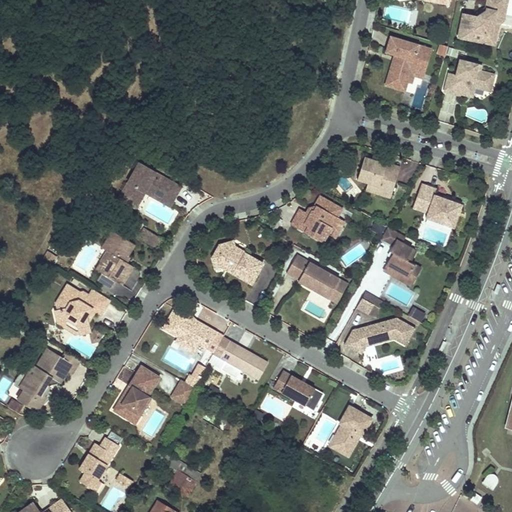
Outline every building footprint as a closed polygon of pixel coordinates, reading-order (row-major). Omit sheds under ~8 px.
[(499,11),(501,0),(487,0),(486,8),(485,11),(477,16),(474,15),(463,13),(458,38),(495,45),(496,41),(492,35),(494,24),(500,20),(502,12),(499,11)] [(505,20),(508,0),(501,0),(499,11),(502,12),(500,20),(494,24),(492,35),(496,41),(499,25),(505,20)] [(485,11),(486,8),(474,15),(477,16),(485,11)] [(428,48),(388,34),(383,49),(392,52),(397,54),(394,62),(389,60),(381,82),(396,87),(399,78),(403,80),(407,68),(420,73),(428,48)] [(440,44),(437,54),(445,56),(448,47),(440,44)] [(397,54),(392,52),(389,60),(394,62),(397,54)] [(482,66),(460,60),(456,76),(449,74),(444,92),(460,96),(461,94),(462,91),(471,94),(473,84),(492,89),(495,75),(481,71),(482,66)] [(420,73),(407,68),(403,80),(407,81),(410,74),(418,77),(420,73)] [(492,89),(473,84),(471,94),(462,91),(461,94),(473,97),(476,88),(491,92),(492,89)] [(383,168),(379,167),(379,164),(363,159),(356,182),(366,185),(377,189),(375,196),(389,200),(399,168),(385,164),(384,165),(383,168)] [(164,196),(172,184),(138,164),(118,200),(132,208),(141,192),(144,194),(148,187),(164,196)] [(169,208),(180,189),(172,184),(164,196),(148,187),(144,194),(169,208)] [(377,189),(366,185),(364,192),(375,196),(377,189)] [(420,185),(414,203),(428,208),(427,213),(424,220),(452,230),(461,206),(433,196),(435,191),(420,185)] [(135,210),(144,194),(141,192),(132,208),(135,210)] [(340,211),(319,198),(313,208),(316,209),(313,214),(311,213),(308,217),(305,215),(298,212),(290,226),(315,240),(318,235),(323,234),(326,235),(330,237),(339,222),(335,220),(340,211)] [(428,208),(414,203),(412,207),(427,213),(428,208)] [(339,222),(330,237),(334,239),(342,224),(339,222)] [(387,228),(380,240),(392,247),(389,252),(392,254),(382,271),(391,276),(395,270),(414,281),(420,269),(409,263),(416,252),(401,244),(405,238),(387,228)] [(146,233),(159,241),(160,239),(144,229),(138,239),(142,241),(146,233)] [(127,256),(135,245),(111,231),(101,248),(106,251),(112,255),(101,273),(115,282),(121,286),(133,267),(128,264),(124,261),(127,256)] [(142,241),(154,249),(159,241),(146,233),(142,241)] [(323,234),(318,235),(315,240),(319,242),(323,234)] [(233,273),(231,275),(250,286),(262,265),(234,249),(232,243),(218,247),(219,252),(216,257),(211,259),(214,270),(220,268),(223,267),(233,273)] [(346,266),(366,253),(361,244),(340,257),(346,266)] [(219,252),(218,247),(211,259),(216,257),(219,252)] [(59,258),(48,251),(43,258),(55,265),(59,258)] [(101,273),(112,255),(106,251),(95,269),(101,273)] [(296,255),(286,273),(298,280),(297,281),(328,298),(339,280),(296,255)] [(395,270),(391,276),(411,287),(414,281),(395,270)] [(115,282),(101,273),(97,279),(111,288),(115,282)] [(346,284),(339,280),(328,298),(336,303),(346,284)] [(57,325),(62,323),(68,322),(77,327),(78,334),(79,335),(88,333),(86,323),(85,318),(88,313),(91,315),(93,312),(99,316),(109,301),(92,290),(88,297),(83,293),(81,295),(66,286),(55,304),(57,311),(54,312),(57,325)] [(365,293),(356,309),(367,316),(373,307),(377,300),(365,293)] [(383,303),(377,300),(373,307),(379,310),(383,303)] [(193,324),(187,320),(188,318),(174,310),(162,330),(177,339),(174,344),(189,352),(194,343),(198,345),(206,350),(216,334),(194,322),(193,324)] [(419,323),(423,316),(412,310),(408,317),(419,323)] [(86,323),(93,312),(91,315),(88,313),(85,318),(86,323)] [(352,330),(344,345),(358,353),(364,343),(363,338),(369,336),(372,345),(386,341),(385,338),(390,337),(391,340),(394,339),(406,346),(416,328),(398,318),(352,330)] [(77,327),(68,322),(62,323),(63,328),(74,335),(78,334),(77,327)] [(101,335),(94,330),(93,332),(91,335),(98,339),(101,335)] [(98,339),(91,335),(90,337),(91,343),(97,342),(98,339)] [(372,345),(369,336),(363,338),(364,343),(358,353),(361,355),(365,347),(372,345)] [(267,364),(247,353),(246,355),(243,354),(244,351),(229,342),(223,339),(213,356),(219,359),(225,363),(220,371),(236,380),(241,372),(257,381),(267,364)] [(198,345),(194,343),(189,352),(193,354),(198,345)] [(79,360),(66,351),(60,359),(46,350),(34,368),(31,367),(28,372),(18,388),(23,390),(21,393),(22,394),(18,401),(28,407),(29,405),(36,410),(39,405),(44,397),(42,396),(44,391),(45,392),(46,390),(48,387),(48,386),(56,384),(57,382),(59,383),(67,370),(71,373),(79,360)] [(161,378),(143,366),(130,386),(133,388),(128,395),(125,393),(119,403),(125,406),(119,415),(131,423),(137,414),(141,417),(152,400),(149,398),(161,378)] [(12,386),(17,389),(18,388),(28,372),(26,371),(21,373),(18,376),(15,379),(13,382),(12,386)] [(300,383),(281,373),(272,390),(304,408),(313,391),(303,385),(302,387),(299,386),(300,383)] [(186,384),(194,389),(199,382),(190,377),(186,384)] [(187,409),(198,392),(194,389),(186,384),(183,383),(173,400),(187,409)] [(50,393),(46,390),(45,392),(44,391),(42,396),(44,397),(39,405),(40,406),(43,404),(48,399),(50,393)] [(319,394),(313,391),(304,408),(310,411),(319,394)] [(17,412),(21,406),(11,400),(7,406),(14,411),(17,412)] [(114,411),(119,415),(125,406),(119,403),(114,411)] [(373,419),(349,406),(339,424),(341,425),(335,435),(341,439),(335,450),(348,457),(358,439),(357,438),(359,434),(360,435),(363,437),(373,419)] [(137,414),(131,423),(136,425),(141,417),(137,414)] [(107,440),(115,445),(120,438),(111,433),(107,440)] [(341,439),(335,435),(329,447),(335,450),(341,439)] [(107,440),(104,438),(99,447),(94,444),(78,470),(83,474),(78,482),(85,487),(91,478),(96,481),(118,446),(115,445),(107,440)] [(163,466),(172,471),(178,461),(163,451),(157,460),(164,465),(163,466)] [(202,475),(178,461),(172,471),(178,474),(170,486),(189,497),(202,475)] [(128,481),(119,475),(116,479),(122,483),(121,486),(124,488),(128,481)] [(492,489),(497,482),(488,477),(484,483),(492,489)] [(99,484),(96,481),(91,478),(85,487),(94,492),(99,484)] [(475,492),(471,499),(478,504),(482,497),(475,492)] [(68,511),(60,500),(46,510),(46,511),(38,511),(32,503),(18,511),(68,511)] [(176,511),(158,501),(151,511),(176,511)]
